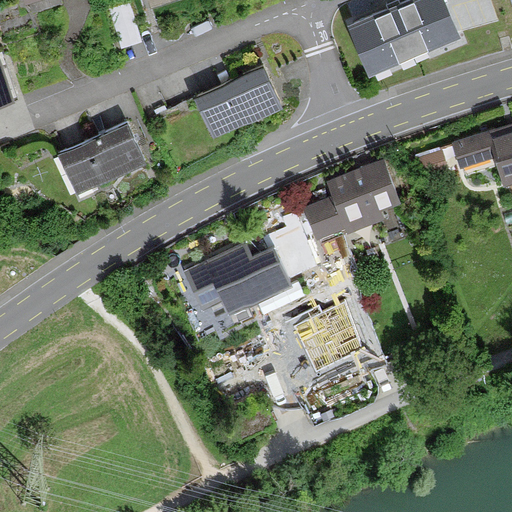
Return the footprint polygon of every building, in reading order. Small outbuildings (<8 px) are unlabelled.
[(408,0),(348,26),(370,77),(461,39),(445,0),(408,0)] [(126,46),(146,39),(135,3),(114,10),(126,46)] [(198,99),(216,139),(281,109),(263,69),(198,99)] [(54,158),(70,190),(139,155),(123,123),(54,158)] [(462,167),(495,157),(504,186),(511,183),(511,123),(454,142),(462,167)] [(443,150),(416,158),(423,178),(449,170),(443,150)] [(302,207),(316,241),(344,229),(347,236),(386,220),(382,211),(402,203),(384,159),(328,181),(333,195),(302,207)] [(263,239),(269,251),(276,248),(290,281),(323,266),(300,213),(283,220),(287,228),(263,239)] [(230,316),(292,287),(290,281),(276,248),(269,251),(254,257),(247,243),(185,272),(203,311),(223,301),(230,316)] [(290,330),(268,340),(290,385),(338,362),(316,317),(319,316),(311,299),(303,303),(282,312),(290,330)] [(280,419),(263,386),(221,407),(238,440),(280,419)]
